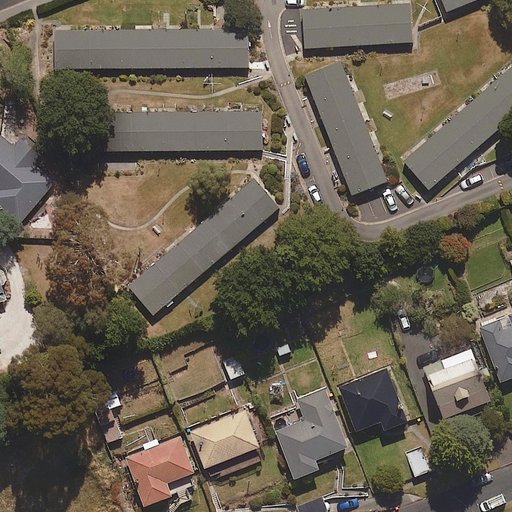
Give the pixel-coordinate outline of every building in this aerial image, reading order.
[(485,0),(444,0),(451,14),(485,0)] [(413,46),(411,7),(303,12),(305,51),(413,46)] [(249,69),(249,31),(55,33),(55,71),(249,69)] [(388,184),(340,62),(305,76),(354,198),(388,184)] [(428,195),(511,121),(511,67),(402,165),(428,195)] [(263,151),(262,113),(98,116),(99,154),(263,151)] [(26,141),(15,151),(0,135),(0,207),(18,226),(58,187),(39,168),(45,161),(26,141)] [(155,317),(281,209),(256,181),(224,208),(130,289),(155,317)] [(0,305),(9,302),(5,292),(6,291),(7,289),(8,287),(9,285),(9,283),(9,281),(9,279),(8,277),(7,275),(5,274),(4,272),(2,271),(0,270),(0,305)] [(511,313),(480,326),(503,385),(511,380),(511,313)] [(446,422),(492,403),(471,351),(425,370),(446,422)] [(231,381),(246,375),(237,355),(223,361),(231,381)] [(386,368),(340,386),(360,435),(382,426),(385,434),(409,424),(386,368)] [(318,464),(351,450),(325,388),(297,400),(299,405),(270,417),(297,483),(322,473),(318,464)] [(116,390),(90,400),(106,444),(122,439),(111,410),(122,406),(116,390)] [(222,478),(266,462),(247,411),(191,432),(206,471),(217,467),(222,478)] [(196,475),(182,437),(161,445),(159,438),(143,444),(145,451),(127,458),(146,509),(174,499),(169,485),(196,475)] [(416,478),(436,470),(428,447),(408,454),(416,478)] [(330,511),(326,498),(299,507),(300,511),(330,511)]
